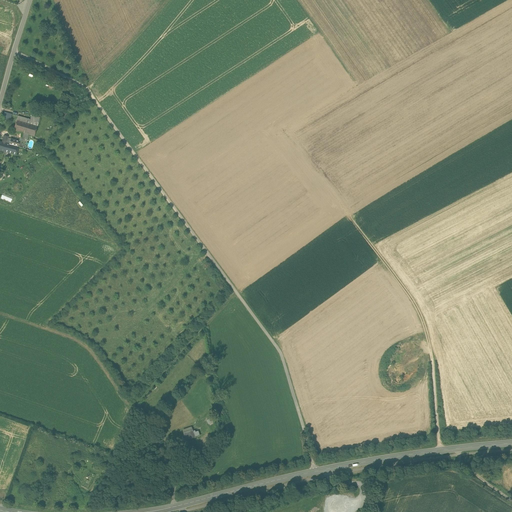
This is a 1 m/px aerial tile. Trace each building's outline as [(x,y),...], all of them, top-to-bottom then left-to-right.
[(10,120),(12,114),(4,112),(2,118),(10,120)] [(27,119),(18,116),(14,130),(21,133),(29,135),(31,135),(34,136),(38,122),(30,120),(26,119),(27,119)] [(19,141),(18,147),(27,149),(31,135),(29,135),(21,133),(19,141)] [(18,147),(19,141),(11,139),(10,139),(8,138),(6,144),(2,143),(1,147),(5,148),(4,152),(16,155),(18,147)] [(2,193),(0,198),(11,202),(13,197),(2,193)] [(184,433),(186,440),(195,437),(194,433),(193,430),(184,433)]
